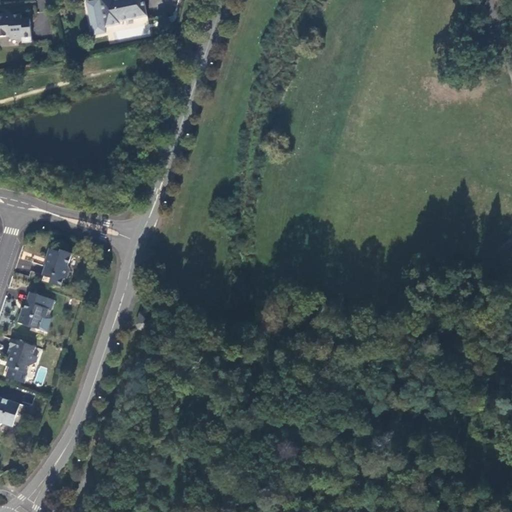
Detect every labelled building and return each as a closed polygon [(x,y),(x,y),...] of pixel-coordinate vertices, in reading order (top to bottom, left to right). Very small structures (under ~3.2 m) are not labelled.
[(106,28),(100,0),(99,0),(86,3),(93,36),(107,33),(106,28)] [(100,0),(106,28),(120,25),(120,22),(147,17),(143,0),(100,0)] [(23,43),(32,42),(30,19),(22,20),(21,15),(11,16),(11,18),(6,18),(6,15),(0,15),(0,36),(11,36),(11,39),(22,38),(23,43)] [(48,260),(43,276),(52,279),(50,284),(61,287),(64,279),(64,280),(68,278),(70,270),(69,267),(68,266),(72,254),(61,250),(61,253),(50,249),(46,260),(48,260)] [(30,293),(24,313),(22,312),(18,323),(39,330),(43,319),(46,317),(49,310),(51,311),(55,301),(30,293)] [(150,330),(153,319),(150,314),(144,313),(140,314),(136,326),(140,332),(144,332),(150,330)] [(10,354),(7,363),(11,364),(10,368),(27,373),(30,366),(37,363),(33,356),(36,347),(13,339),(8,354),(10,354)] [(0,424),(2,424),(13,427),(18,412),(15,411),(17,404),(0,397),(0,424)]
